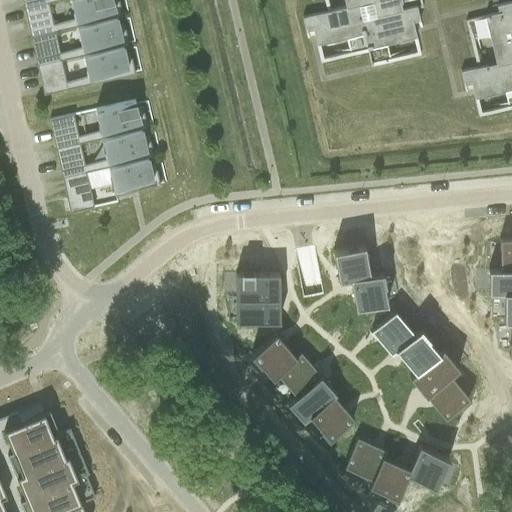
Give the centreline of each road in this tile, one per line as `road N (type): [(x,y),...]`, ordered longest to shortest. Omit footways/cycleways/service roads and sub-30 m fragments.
road 1 (residential): [(511,196),(225,223),(183,235),(87,312)]
road 2 (residential): [(87,312),(45,253),(0,53)]
road 3 (unknown): [(385,207),(481,352),(511,374)]
road 4 (residential): [(66,357),(197,511)]
